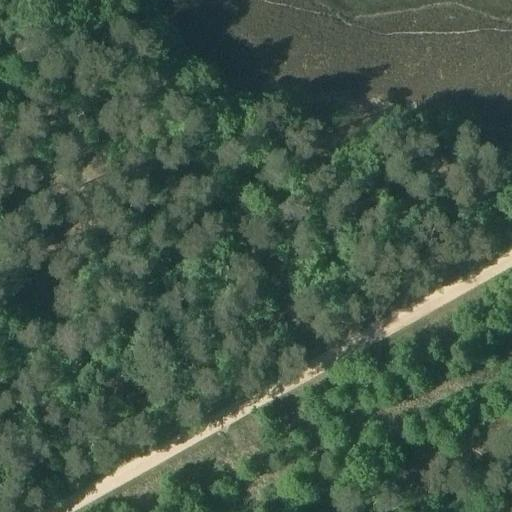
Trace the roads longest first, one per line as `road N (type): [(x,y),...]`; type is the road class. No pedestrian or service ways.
road 1 (track): [(90,0),(327,358)]
road 2 (track): [(327,358),(65,511)]
road 3 (track): [(511,259),(327,358)]
